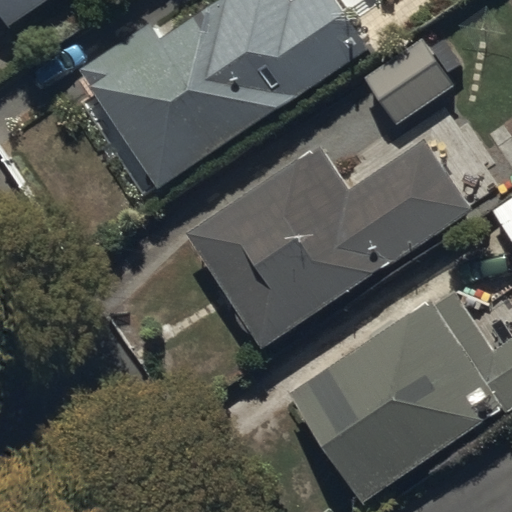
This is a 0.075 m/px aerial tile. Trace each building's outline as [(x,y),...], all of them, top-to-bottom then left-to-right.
[(0,0),(0,8),(19,34),(64,0),(0,0)] [(286,0),(221,0),(97,84),(170,190),(377,50),(342,0),(312,0),(295,12),(286,0)] [(428,43),(370,83),(401,129),(459,90),(428,43)] [(327,160),(200,246),(274,354),(476,216),(429,147),(354,198),(327,160)] [(511,203),(497,215),(511,235),(511,203)] [(463,303),(302,407),(368,509),(511,416),(511,338),(494,350),(463,303)]
